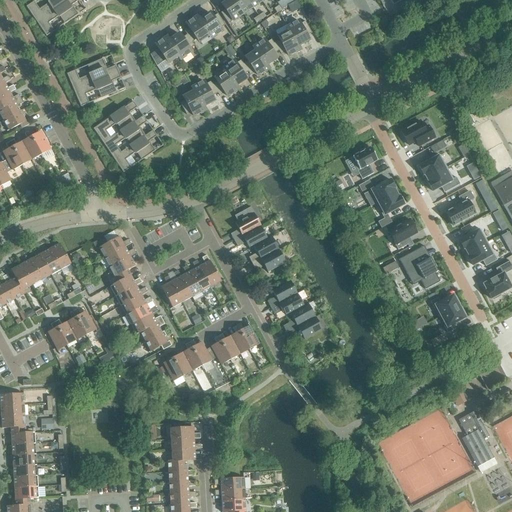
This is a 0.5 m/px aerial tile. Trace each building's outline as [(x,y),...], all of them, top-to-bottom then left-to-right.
[(33,2),(26,7),(36,22),(67,0),(47,0),(49,2),(39,10),(33,2)] [(67,0),(36,22),(46,37),(54,31),(48,23),(59,16),(64,24),(78,15),(72,5),(79,0),(67,0)] [(243,14),(233,0),(228,0),(222,4),(225,10),(220,13),(228,24),(233,21),(243,14)] [(246,0),(233,0),(243,14),(252,8),(246,0)] [(260,0),(246,0),(252,8),(262,2),(260,0)] [(283,0),(281,0),(277,3),(278,5),(281,10),(284,7),(287,5),(283,0)] [(209,13),(199,20),(209,35),(209,36),(211,39),(222,32),(220,29),(225,25),(217,14),(212,17),(209,13)] [(184,31),(186,35),(192,43),(196,39),(199,42),(209,36),(209,35),(199,20),(197,16),(186,24),(189,28),(184,31)] [(286,27),(288,31),(289,31),(297,47),(298,47),(308,41),(306,36),(311,33),(305,22),(299,24),(298,21),(286,27)] [(280,40),(273,43),(278,51),(281,55),(286,52),(288,56),(300,50),(298,47),(297,47),(289,31),(288,31),(278,37),(280,40)] [(178,34),(168,41),(178,56),(180,60),(191,53),(189,49),(194,46),(192,43),(186,35),(181,38),(178,34)] [(231,36),(226,39),(229,44),(234,41),(231,36)] [(168,41),(166,37),(155,44),(158,49),(153,52),(161,63),(166,60),(168,63),(178,56),(168,41)] [(253,47),(255,51),(256,51),(266,66),(266,65),(276,59),(273,54),(278,51),(273,43),(271,40),(266,43),(264,40),(253,47)] [(229,45),(224,49),(228,55),(233,51),(229,45)] [(248,61),(243,64),(248,72),(250,75),(255,72),(258,76),(269,69),(266,65),(266,66),(256,51),(255,51),(245,58),(248,61)] [(200,57),(194,61),(198,66),(203,62),(200,57)] [(75,70),(66,74),(73,91),(118,72),(115,66),(106,70),(102,59),(87,66),(90,74),(79,79),(75,70)] [(222,68),(225,72),(225,71),(235,87),(236,86),(246,79),(243,75),(248,72),(243,64),(240,61),(235,64),(233,61),(222,68)] [(217,82),(212,85),(217,93),(219,96),(224,93),(227,97),(238,90),(236,86),(235,87),(225,71),(225,72),(215,78),(217,82)] [(118,72),(73,91),(80,107),(89,103),(85,95),(97,90),(101,98),(116,92),(111,82),(120,78),(118,72)] [(0,85),(2,84),(3,84),(5,83),(10,80),(8,76),(2,79),(0,74),(0,85)] [(184,75),(179,78),(183,85),(188,83),(184,75)] [(192,88),(194,91),(203,107),(214,101),(211,97),(217,93),(212,85),(210,82),(205,85),(203,81),(192,88)] [(0,85),(0,97),(8,93),(8,94),(10,93),(15,90),(13,85),(7,88),(5,83),(3,84),(2,84),(0,85)] [(194,91),(183,97),(185,100),(180,103),(186,115),(191,112),(194,117),(205,111),(203,107),(194,91)] [(0,109),(20,99),(18,95),(13,98),(10,93),(8,94),(8,93),(0,97),(0,109)] [(0,115),(3,121),(20,111),(19,111),(17,106),(23,103),(20,99),(0,109),(0,115)] [(103,143),(135,122),(129,113),(137,108),(133,102),(93,129),(103,143)] [(20,111),(3,121),(8,130),(19,125),(21,129),(29,124),(27,120),(25,121),(22,115),(24,114),(21,110),(19,111),(20,111)] [(147,122),(142,116),(142,117),(135,122),(103,143),(112,158),(145,136),(139,127),(147,122)] [(420,122),(401,132),(408,145),(415,141),(418,147),(435,138),(428,126),(424,128),(420,122)] [(32,129),(28,132),(41,155),(50,150),(41,132),(35,135),(32,129)] [(145,136),(112,158),(123,173),(131,168),(125,160),(136,153),(141,161),(155,151),(148,142),(156,136),(152,130),(152,131),(145,136)] [(27,139),(21,142),(31,160),(41,155),(28,132),(24,134),(27,139)] [(13,140),(9,142),(22,165),(31,160),(21,142),(16,145),(13,140)] [(442,141),(429,147),(433,154),(446,147),(442,141)] [(6,160),(1,163),(6,173),(22,165),(9,142),(5,144),(8,149),(2,153),(6,160)] [(352,158),(350,159),(362,180),(373,174),(368,165),(376,161),(377,161),(370,148),(369,148),(368,149),(367,147),(360,151),(361,153),(353,157),(352,157),(352,158)] [(440,156),(419,167),(423,175),(424,174),(426,179),(446,168),(440,156)] [(0,184),(1,186),(10,181),(6,173),(1,163),(0,163),(0,184)] [(473,163),(466,167),(474,180),(480,177),(473,163)] [(446,168),(426,179),(429,183),(428,183),(432,192),(440,187),(444,193),(459,185),(456,178),(453,180),(446,168)] [(66,174),(58,179),(65,189),(73,183),(68,175),(67,173),(66,174)] [(511,181),(511,179),(493,189),(511,222),(511,181)] [(368,181),(358,186),(361,192),(367,189),(369,192),(376,204),(395,194),(396,193),(393,189),(394,188),(390,180),(373,189),(368,181)] [(462,204),(446,213),(453,226),(474,214),(467,202),(473,199),(469,192),(459,198),(462,204)] [(395,194),(376,204),(382,216),(403,205),(399,197),(397,198),(395,194)] [(22,196),(20,197),(23,205),(26,209),(28,207),(22,196)] [(235,198),(229,201),(232,206),(238,203),(235,198)] [(2,209),(5,214),(13,210),(11,205),(2,209)] [(250,207),(234,216),(237,222),(235,223),(242,236),(260,226),(253,213),(250,207)] [(498,211),(492,214),(496,220),(501,217),(498,211)] [(409,220),(388,232),(398,250),(407,245),(404,240),(416,233),(409,220)] [(242,236),(234,241),(237,247),(245,243),(249,249),(253,247),(267,239),(260,226),(242,236)] [(480,230),(459,241),(463,249),(464,249),(467,253),(486,242),(480,230)] [(511,238),(508,232),(501,236),(511,254),(511,253),(511,238)] [(98,248),(104,258),(122,248),(123,248),(124,247),(130,244),(128,240),(122,243),(119,237),(98,248)] [(267,239),(253,247),(260,260),(278,250),(271,237),(267,239)] [(486,242),(467,253),(469,257),(468,258),(472,266),(482,261),(485,267),(497,260),(486,242)] [(59,244),(49,249),(50,251),(59,268),(60,270),(70,264),(59,244)] [(104,258),(109,268),(128,257),(128,258),(130,257),(135,254),(133,249),(127,252),(124,247),(123,248),(122,248),(104,258)] [(408,254),(398,260),(406,275),(417,269),(423,278),(420,280),(420,281),(425,290),(439,282),(435,273),(437,272),(430,258),(425,261),(422,256),(425,255),(421,248),(408,254)] [(49,249),(40,254),(41,256),(40,256),(50,273),(49,273),(50,275),(60,270),(59,268),(50,251),(49,249)] [(278,250),(260,260),(267,273),(285,263),(278,250)] [(40,254),(30,259),(31,261),(40,278),(41,280),(50,275),(49,273),(50,273),(40,256),(41,256),(40,254)] [(204,264),(199,266),(200,268),(210,287),(220,282),(206,256),(201,258),(204,264)] [(109,268),(117,283),(128,277),(129,277),(131,276),(127,270),(135,266),(130,257),(128,258),(128,257),(109,268)] [(30,259),(21,264),(22,266),(22,267),(31,283),(30,283),(31,285),(41,280),(40,278),(31,261),(30,259)] [(195,269),(190,271),(191,273),(191,274),(201,292),(210,287),(200,268),(199,266),(196,261),(192,263),(195,269)] [(489,281),(483,285),(486,291),(490,299),(492,298),(493,300),(500,296),(499,294),(511,288),(503,275),(511,269),(511,265),(509,261),(495,269),(499,276),(495,278),(489,281)] [(395,262),(382,269),(386,275),(398,268),(395,262)] [(11,270),(15,278),(15,277),(22,290),(23,290),(31,285),(30,283),(31,283),(22,267),(22,266),(21,264),(11,270)] [(185,274),(180,277),(181,279),(191,297),(201,292),(191,274),(191,273),(190,271),(187,266),(182,268),(185,274)] [(285,267),(278,271),(281,277),(288,274),(285,267)] [(176,279),(171,282),(172,284),(182,303),(191,297),(181,279),(180,277),(177,271),(173,274),(176,279)] [(2,277),(5,283),(6,282),(15,299),(25,294),(23,290),(22,290),(15,277),(15,278),(10,280),(7,275),(2,277)] [(111,286),(117,296),(133,286),(134,287),(136,286),(141,283),(139,278),(133,281),(131,276),(129,277),(128,277),(117,283),(111,286)] [(172,284),(171,282),(168,276),(163,279),(166,284),(161,287),(172,308),(182,303),(172,284)] [(271,291),(278,304),(297,294),(290,281),(271,291)] [(0,294),(5,304),(15,299),(6,282),(5,283),(0,285),(0,294)] [(88,282),(83,285),(86,290),(87,292),(93,289),(88,282)] [(117,296),(122,305),(139,296),(139,297),(141,295),(146,292),(144,288),(139,291),(136,286),(134,287),(133,286),(117,296)] [(286,317),(290,315),(304,307),(297,294),(278,304),(286,317)] [(122,305),(127,315),(144,305),(144,306),(146,305),(152,302),(149,297),(144,300),(141,295),(139,297),(139,296),(122,305)] [(437,298),(430,302),(439,318),(459,307),(458,305),(459,304),(456,297),(454,298),(453,296),(440,303),(437,298)] [(286,333),(297,327),(315,317),(308,304),(304,307),(290,315),(294,323),(291,324),(290,322),(282,326),(286,333)] [(127,315),(132,324),(149,315),(151,314),(157,311),(154,307),(149,310),(146,305),(144,306),(144,305),(127,315)] [(459,307),(439,318),(447,334),(455,330),(452,325),(465,318),(463,316),(465,315),(461,308),(460,309),(459,307)] [(77,310),(73,312),(85,335),(95,330),(86,312),(80,315),(77,310)] [(72,320),(66,322),(76,340),(85,335),(73,312),(69,314),(72,320)] [(138,334),(140,333),(139,333),(162,320),(160,316),(154,319),(151,314),(149,315),(132,324),(138,334)] [(197,315),(190,318),(195,326),(202,323),(201,322),(197,315)] [(315,317),(297,327),(304,340),(322,330),(315,317)] [(58,320),(54,322),(66,345),(76,340),(66,322),(61,325),(58,320)] [(139,333),(140,333),(144,342),(161,333),(159,328),(164,325),(162,320),(139,333)] [(66,345),(54,322),(50,325),(53,330),(47,333),(57,351),(66,345)] [(240,324),(236,326),(249,349),(259,344),(249,326),(243,329),(240,324)] [(235,334),(230,337),(239,355),(249,349),(236,326),(232,329),(235,334)] [(161,333),(144,342),(150,352),(160,346),(163,350),(171,346),(169,341),(167,342),(164,337),(166,336),(163,332),(161,333)] [(221,334),(217,337),(230,360),(239,355),(230,337),(224,340),(221,334)] [(443,334),(435,339),(438,345),(447,340),(443,334)] [(216,344),(211,347),(216,358),(220,365),(230,360),(217,337),(213,339),(216,344)] [(193,341),(188,343),(201,366),(216,358),(211,347),(205,350),(201,343),(195,346),(193,341)] [(187,350),(182,353),(192,371),(201,366),(188,343),(184,345),(187,350)] [(320,348),(310,354),(312,357),(322,350),(320,348)] [(174,351),(169,353),(182,376),(192,371),(182,353),(176,356),(174,351)] [(182,376),(169,353),(165,355),(168,361),(163,364),(172,382),(182,376)] [(82,355),(75,359),(79,366),(86,362),(82,355)] [(460,391),(455,393),(461,404),(466,402),(460,391)] [(0,395),(0,406),(2,406),(2,407),(21,405),(21,406),(23,406),(23,394),(0,395)] [(0,406),(0,407),(1,417),(3,417),(22,416),(22,417),(24,416),(23,406),(21,406),(21,405),(2,407),(2,406),(0,406)] [(467,436),(461,439),(480,473),(496,464),(483,440),(488,437),(475,411),(458,420),(467,436)] [(10,428),(10,435),(25,434),(25,433),(24,416),(22,417),(22,416),(3,417),(1,417),(1,429),(10,428)] [(52,419),(40,420),(41,431),(53,430),(52,419)] [(169,429),(170,440),(191,439),(193,439),(200,439),(199,434),(193,434),(193,428),(169,429)] [(10,435),(11,445),(13,445),(32,444),(32,445),(35,444),(34,440),(32,440),(32,433),(25,433),(25,434),(10,435)] [(170,440),(171,451),(192,450),(194,450),(200,450),(200,444),(194,445),(193,439),(191,439),(170,440)] [(11,445),(12,456),(14,456),(33,455),(35,455),(35,450),(33,451),(32,445),(32,444),(13,445),(11,445)] [(171,451),(171,461),(174,461),(174,462),(193,460),(193,461),(201,460),(201,455),(194,456),(194,450),(192,450),(171,451)] [(12,456),(12,467),(15,467),(34,466),(36,466),(36,461),(33,461),(33,455),(14,456),(12,456)] [(167,462),(168,473),(187,472),(187,471),(186,465),(193,465),(193,461),(193,460),(174,462),(174,461),(171,461),(167,462)] [(12,467),(13,477),(15,477),(15,478),(34,476),(34,477),(37,477),(36,472),(34,472),(34,466),(15,467),(12,467)] [(168,473),(168,484),(187,482),(187,476),(194,476),(193,471),(187,471),(187,472),(168,473)] [(13,477),(14,488),(16,488),(35,487),(35,488),(37,488),(37,483),(35,483),(34,477),(34,476),(15,478),(15,477),(13,477)] [(220,485),(220,490),(223,490),(223,491),(244,489),(243,478),(213,480),(214,485),(220,485)] [(168,484),(169,494),(188,493),(188,487),(194,487),(194,482),(187,482),(168,484)] [(14,488),(14,499),(17,499),(29,498),(29,499),(38,499),(38,494),(35,494),(35,488),(35,487),(16,488),(14,488)] [(221,495),(221,501),(223,501),(245,500),(244,489),(223,491),(223,490),(220,490),(214,491),(214,496),(221,495)] [(169,494),(170,505),(189,504),(189,503),(188,498),(195,497),(195,492),(188,493),(169,494)] [(6,506),(6,511),(30,511),(29,499),(29,498),(17,499),(14,499),(15,506),(6,506)] [(245,511),(245,500),(223,501),(221,501),(221,511),(245,511)] [(189,504),(170,505),(170,511),(189,511),(189,509),(196,508),(195,503),(189,503),(189,504)]
